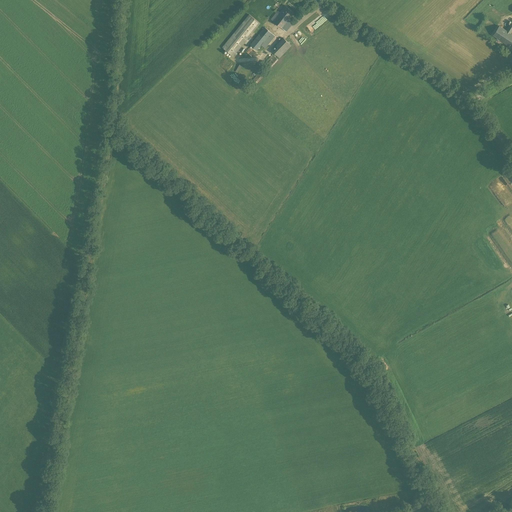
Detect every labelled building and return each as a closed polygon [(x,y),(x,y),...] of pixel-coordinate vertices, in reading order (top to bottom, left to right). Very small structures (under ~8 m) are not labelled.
[(285,5),(280,12),(278,11),(271,19),(286,31),(293,22),(289,19),(294,12),(285,5)] [(233,56),(260,23),(249,14),(222,47),(233,56)] [(511,33),(510,33),(511,29),(511,21),(511,22),(506,30),(499,25),(493,35),(509,46),(511,41),(511,33)] [(265,48),(275,36),(264,27),(249,44),(257,50),(261,45),(265,48)] [(278,56),(290,44),(283,37),(276,45),(277,46),(273,51),(278,56)] [(271,67),(278,59),(272,54),(266,61),(271,67)] [(257,83),(270,69),(265,66),(253,79),(257,83)] [(505,240),(499,245),(504,251),(509,246),(505,240)] [(502,305),(507,316),(511,313),(511,309),(508,302),(502,305)]
